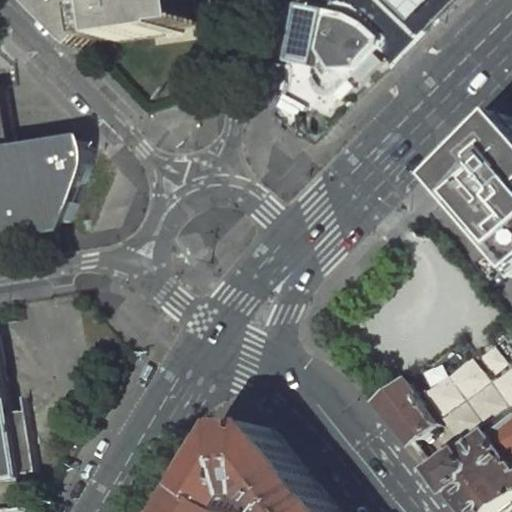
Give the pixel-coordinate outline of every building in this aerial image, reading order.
[(105,34),(122,32),(124,41),(124,43),(186,33),(186,31),(185,23),(198,21),(195,0),(43,0),(90,48),(92,46),(105,34)] [(186,31),(207,27),(202,0),(195,0),(198,21),(185,23),(186,31)] [(390,0),(414,22),(435,0),(390,0)] [(288,60),(312,65),(317,50),(323,20),(325,10),(299,5),(288,60)] [(354,69),(375,46),(376,39),(362,26),(348,19),(328,15),(323,20),(317,50),(354,69)] [(92,46),(124,41),(122,32),(105,34),(92,46)] [(17,128),(11,89),(0,90),(0,243),(39,238),(38,228),(69,224),(90,179),(93,163),(94,155),(93,151),(92,149),(88,145),(85,143),(60,147),(61,156),(22,162),(17,128)] [(511,256),(511,131),(455,190),(511,256)] [(2,335),(0,335),(0,479),(24,476),(15,415),(2,335)] [(511,349),(503,338),(439,385),(456,409),(471,399),(489,425),(511,408),(511,349)] [(445,426),(410,383),(382,402),(418,446),(421,445),(445,426)] [(15,415),(24,476),(42,473),(32,412),(15,415)] [(509,511),(511,510),(511,421),(442,474),(459,496),(460,495),(472,511),(509,511)] [(343,511),(276,429),(246,431),(208,495),(240,511),(252,511),(258,504),(257,500),(275,499),(275,503),(282,511),(343,511)] [(29,511),(24,476),(0,479),(0,511),(29,511)] [(240,511),(208,495),(197,511),(240,511)]
